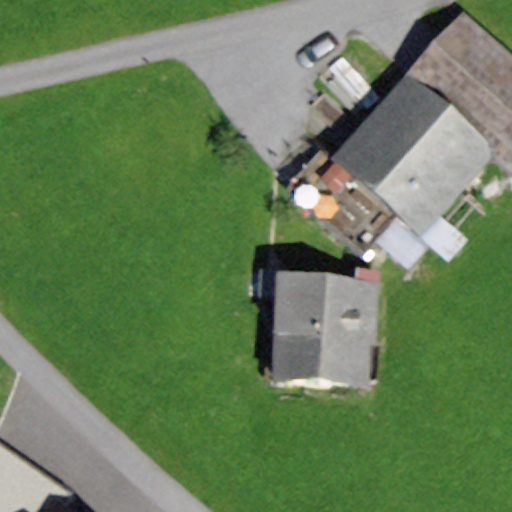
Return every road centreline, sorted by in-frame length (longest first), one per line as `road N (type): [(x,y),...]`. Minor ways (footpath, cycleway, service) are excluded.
road 1 (residential): [(345,0),(0,72)]
road 2 (residential): [(198,511),(0,328)]
